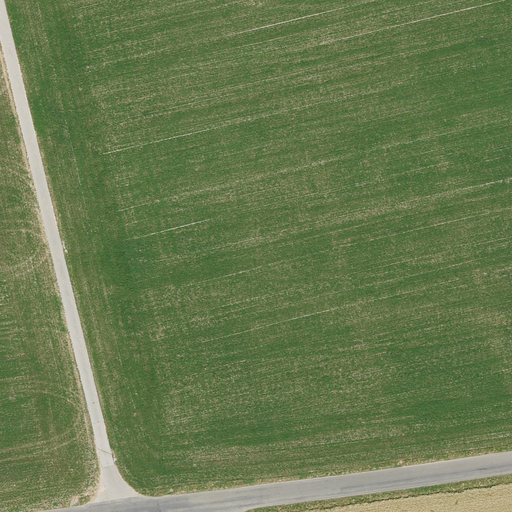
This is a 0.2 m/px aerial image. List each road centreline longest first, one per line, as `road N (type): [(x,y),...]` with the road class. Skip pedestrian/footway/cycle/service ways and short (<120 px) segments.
road 1 (track): [(0,18),(117,511)]
road 2 (unclassified): [(511,463),(134,511)]
